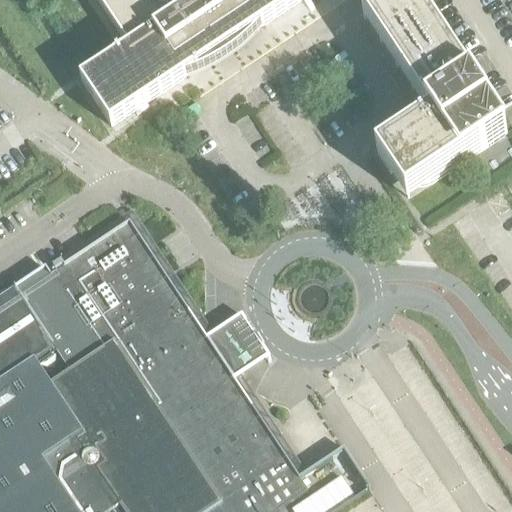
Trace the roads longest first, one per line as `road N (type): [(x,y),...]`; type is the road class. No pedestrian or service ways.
road 1 (unclassified): [(364,279),(344,255),(298,249),(265,281),(262,313),(280,342),(328,353),(355,337),(369,300)]
road 2 (unclassified): [(369,300),(439,306),(511,406)]
road 3 (unclassified): [(511,353),(456,284),(411,273),(364,279)]
